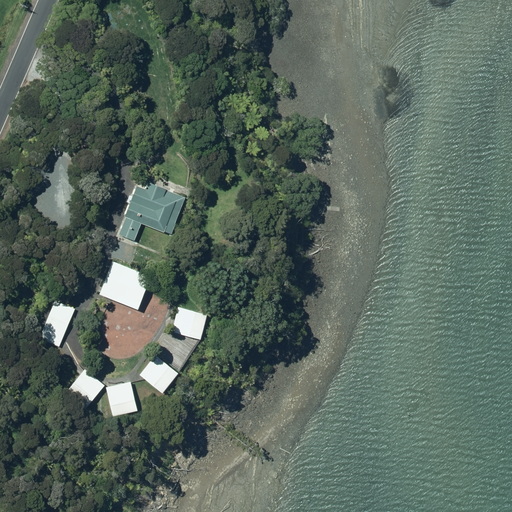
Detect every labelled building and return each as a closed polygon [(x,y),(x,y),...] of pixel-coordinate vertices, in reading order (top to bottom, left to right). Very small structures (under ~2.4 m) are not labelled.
[(141,223),(174,236),(188,198),(150,181),(147,189),(138,186),(119,235),(135,240),(141,223)] [(100,293),(140,309),(153,276),(113,261),(100,293)] [(59,346),(75,309),(61,303),(45,340),(59,346)] [(203,339),(209,314),(178,306),(172,331),(203,339)] [(180,374),(155,354),(139,373),(165,393),(180,374)] [(105,385),(84,369),(66,391),(88,408),(105,385)] [(106,386),(114,417),(138,410),(130,380),(106,386)]
